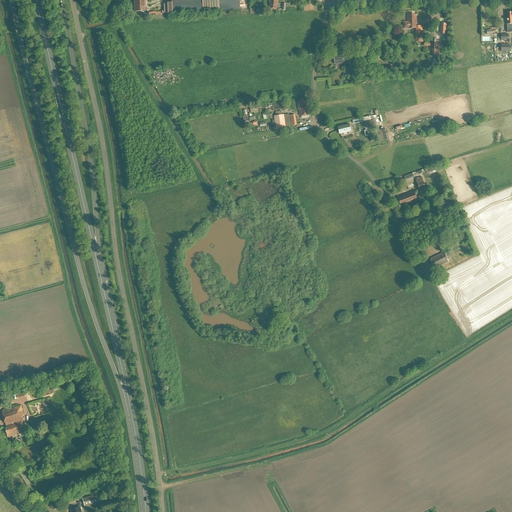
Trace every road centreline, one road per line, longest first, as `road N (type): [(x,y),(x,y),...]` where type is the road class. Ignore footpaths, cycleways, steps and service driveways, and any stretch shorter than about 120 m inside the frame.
road 1 (unclassified): [(162,511),(72,0)]
road 2 (trunk): [(10,0),(81,277),(130,414)]
road 3 (track): [(511,312),(323,431),(158,474)]
road 4 (unclassified): [(425,271),(371,180),(317,126),(314,71),(328,1)]
road 5 (trunk): [(98,268),(35,0)]
road 6 (trunk): [(98,268),(90,155),(60,0)]
road 7 (trunk): [(130,414),(98,268)]
